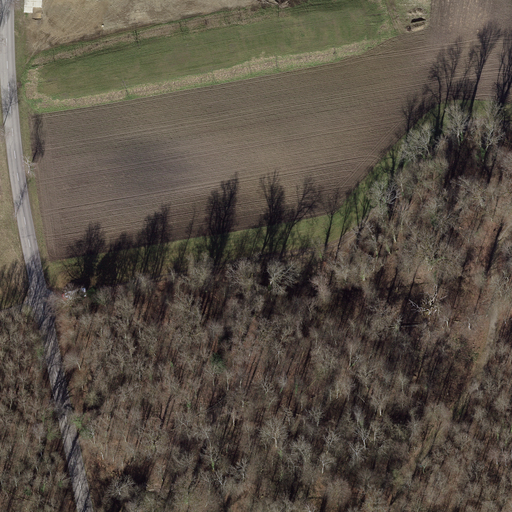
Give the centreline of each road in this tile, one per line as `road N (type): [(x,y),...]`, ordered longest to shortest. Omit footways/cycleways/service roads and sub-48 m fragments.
road 1 (track): [(42,303),(346,244),(446,137),(471,122),(511,126)]
road 2 (tertiary): [(6,0),(10,116),(89,511)]
road 3 (track): [(511,225),(492,260),(497,310),(488,350),(464,401),(398,491),(393,511)]
